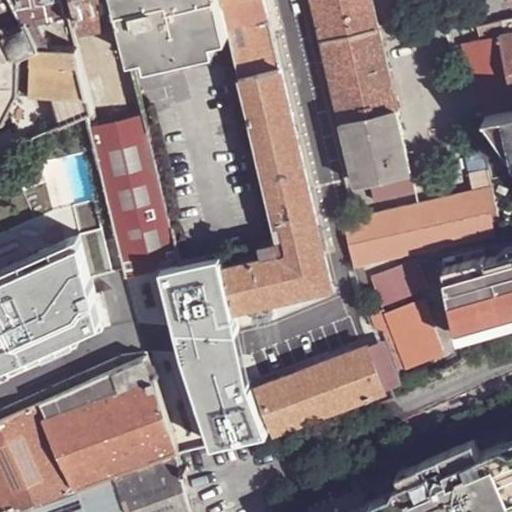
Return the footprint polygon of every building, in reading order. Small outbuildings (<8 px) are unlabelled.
[(26,22),(15,0),(0,0),(0,18),(5,22),(8,21),(8,20),(10,23),(7,25),(9,29),(26,22)] [(64,17),(70,15),(66,0),(15,0),(26,22),(31,19),(33,24),(44,20),(63,15),(64,17)] [(79,0),(85,23),(121,15),(117,0),(79,0)] [(215,38),(232,34),(232,32),(224,2),(223,0),(117,0),(121,15),(126,34),(129,45),(131,54),(132,58),(148,54),(215,38)] [(341,281),(276,0),(267,0),(283,67),(317,214),(332,283),(341,281)] [(316,0),(344,121),(399,108),(373,0),(316,0)] [(507,34),(511,32),(511,17),(503,19),(507,34)] [(0,121),(3,119),(5,121),(9,116),(6,114),(18,90),(22,91),(23,88),(19,86),(22,58),(25,58),(24,55),(20,55),(20,52),(9,29),(7,25),(10,23),(8,21),(5,22),(0,18),(0,121)] [(9,29),(20,52),(40,42),(33,24),(31,19),(26,22),(9,29)] [(478,24),(481,38),(492,36),(502,33),(503,35),(507,34),(503,19),(478,24)] [(40,42),(53,43),(44,20),(33,24),(40,42)] [(511,32),(507,34),(503,35),(507,56),(511,77),(511,32)] [(496,58),(507,56),(503,35),(502,33),(492,36),(496,58)] [(129,45),(126,34),(120,36),(123,47),(129,45)] [(487,113),(511,106),(511,77),(507,56),(496,58),(492,36),(481,38),(472,40),(487,113)] [(217,47),(215,38),(148,54),(150,62),(217,47)] [(54,92),(62,123),(88,111),(94,108),(77,45),(53,43),(40,42),(20,52),(20,55),(24,55),(25,58),(22,58),(19,86),(23,88),(22,91),(54,92)] [(121,86),(138,82),(134,67),(118,71),(121,86)] [(277,222),(283,221),(317,214),(283,67),(243,76),(277,222)] [(113,119),(145,111),(138,82),(121,86),(106,90),(113,119)] [(511,106),(487,113),(477,116),(491,178),(511,172),(511,106)] [(94,108),(88,111),(90,117),(97,116),(95,108),(94,108)] [(399,108),(344,121),(359,182),(370,180),(376,203),(419,192),(399,108)] [(120,243),(127,271),(161,264),(181,259),(145,111),(113,119),(98,122),(91,124),(101,162),(102,169),(111,209),(120,243)] [(494,189),(499,213),(504,241),(494,244),(440,256),(458,334),(511,318),(511,172),(491,178),(492,185),(493,189),(494,189)] [(492,189),(492,185),(356,218),(357,219),(347,221),(356,263),(364,262),(492,233),(488,215),(499,213),(494,189),(493,189),(492,189)] [(235,307),(332,283),(317,214),(283,221),(287,236),(281,237),(281,236),(257,241),(252,243),(255,259),(228,265),(226,266),(232,293),(235,307)] [(0,365),(74,334),(102,322),(77,235),(0,268),(0,365)] [(223,256),(221,250),(181,259),(161,264),(181,345),(213,437),(268,424),(251,374),(235,307),(232,293),(226,266),(223,256)] [(419,259),(371,277),(384,307),(431,288),(419,259)] [(364,262),(356,263),(362,286),(369,284),(364,262)] [(425,298),(386,314),(408,372),(447,356),(425,298)] [(0,365),(0,373),(76,340),(74,334),(0,365)] [(389,385),(403,380),(387,336),(368,343),(386,387),(389,386),(389,385)] [(308,417),(386,387),(368,343),(330,358),(258,385),(276,429),(308,417)] [(115,472),(179,447),(147,354),(128,363),(44,400),(80,484),(115,471),(115,472)] [(0,511),(5,511),(80,484),(44,400),(42,400),(0,418),(0,511)] [(308,417),(276,429),(280,440),(296,433),(312,427),(308,417)] [(511,443),(501,439),(481,449),(474,434),(456,443),(397,469),(403,483),(375,495),(383,511),(476,511),(484,509),(511,495),(511,443)] [(194,511),(186,477),(181,450),(179,447),(115,472),(130,511),(194,511)] [(130,511),(115,472),(115,471),(80,484),(5,511),(130,511)] [(383,511),(375,495),(336,511),(383,511)]
